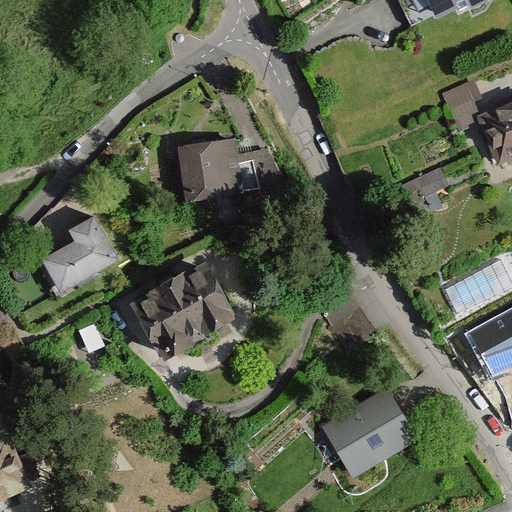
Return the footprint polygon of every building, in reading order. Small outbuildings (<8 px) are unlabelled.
[(428,0),(437,18),(476,0),(428,0)] [(477,122),(495,168),(511,161),(511,103),(486,113),(473,78),(439,91),(455,130),(477,122)] [(178,144),(184,203),(241,197),(234,138),(178,144)] [(40,259),(59,292),(118,259),(93,215),(65,231),(71,241),(40,259)] [(130,306),(162,361),(235,319),(203,264),(130,306)] [(511,310),(467,334),(492,374),(511,367),(511,310)] [(385,388),(322,425),(354,479),(417,442),(385,388)] [(0,433),(0,502),(33,489),(8,431),(0,433)]
